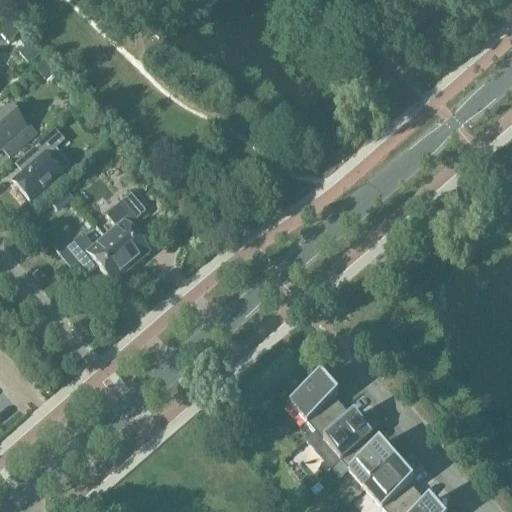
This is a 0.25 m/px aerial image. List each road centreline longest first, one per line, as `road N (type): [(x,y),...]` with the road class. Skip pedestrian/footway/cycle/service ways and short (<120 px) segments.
road 1 (unclassified): [(10,511),(511,73)]
road 2 (residential): [(478,511),(330,345)]
